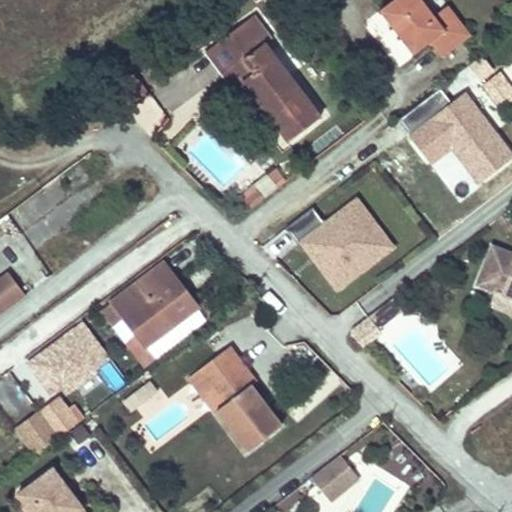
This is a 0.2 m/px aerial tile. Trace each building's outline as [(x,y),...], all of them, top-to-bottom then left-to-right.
[(442,58),(471,38),(449,6),(437,15),(425,0),(396,0),(383,10),(415,55),(432,43),(442,58)] [(244,21),(197,58),(214,80),(233,65),(245,81),(235,89),(280,148),(314,122),(258,49),(263,45),(244,21)] [(494,68),(483,55),(470,65),(480,79),(494,68)] [(233,65),(214,80),(226,95),(235,89),(245,81),(233,65)] [(511,101),(493,77),(479,88),(497,111),(511,101)] [(399,121),(410,132),(430,166),(453,154),(480,184),(511,159),(511,150),(466,91),(450,102),(439,90),(399,121)] [(252,203),(285,179),(276,167),(244,191),(252,203)] [(357,197),(299,240),(336,295),(399,249),(357,197)] [(511,260),(487,250),(473,288),(511,303),(511,260)] [(125,322),(180,282),(167,263),(111,303),(125,322)] [(0,312),(25,293),(10,271),(0,278),(0,312)] [(145,349),(199,308),(180,282),(125,322),(145,349)] [(511,303),(502,315),(511,323),(511,303)] [(208,320),(199,308),(145,349),(155,361),(208,320)] [(363,320),(347,332),(347,338),(358,349),(369,340),(372,332),(363,320)] [(83,323),(29,362),(53,395),(61,390),(64,396),(114,360),(83,323)] [(254,385),(226,348),(196,370),(222,404),(212,412),(245,455),(279,429),(249,389),(254,385)] [(222,404),(196,370),(186,377),(212,412),(222,404)] [(0,393),(15,414),(27,405),(8,378),(0,383),(0,393)] [(150,379),(121,398),(129,410),(158,390),(150,379)] [(60,435),(40,409),(18,426),(38,452),(60,435)] [(319,505),(348,482),(329,458),(300,481),(319,505)] [(50,469),(14,493),(26,511),(79,511),(66,492),(62,495),(58,489),(62,486),(50,469)]
